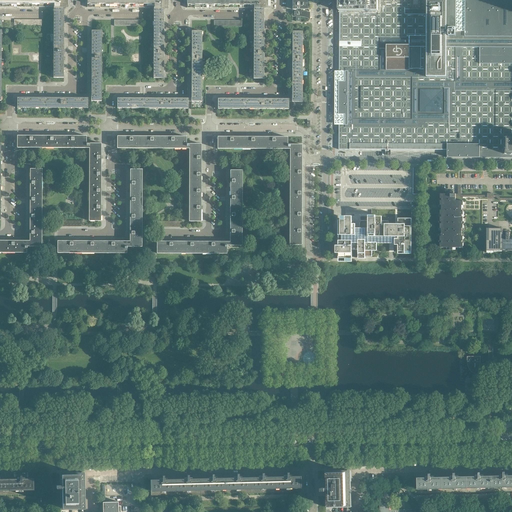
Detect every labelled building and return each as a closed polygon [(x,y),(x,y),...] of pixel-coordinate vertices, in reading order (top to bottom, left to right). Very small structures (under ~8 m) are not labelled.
[(254,8),(253,0),(186,0),(187,8),(254,8)] [(268,8),(267,0),(253,0),(254,8),(264,8),(268,8)] [(307,9),(307,0),(291,0),(292,9),(295,9),(307,9)] [(511,0),(463,0),(464,10),(464,12),(464,13),(464,20),(464,26),(464,31),(462,31),(462,30),(462,29),(461,29),(460,29),(460,28),(459,29),(458,29),(458,30),(457,31),(456,31),(456,24),(456,20),(456,1),(456,0),(339,0),(340,11),(339,11),(340,11),(340,14),(339,14),(340,14),(340,19),(339,19),(339,20),(340,20),(340,25),(339,25),(340,25),(340,30),(339,30),(339,31),(340,31),(340,36),(339,36),(340,36),(340,41),(339,41),(340,41),(340,42),(340,46),(339,46),(339,47),(340,47),(340,52),(339,52),(340,52),(340,57),(339,57),(340,57),(339,63),(339,68),(339,73),(339,74),(340,74),(345,74),(345,75),(344,75),(344,76),(343,76),(343,77),(343,78),(343,79),(344,80),(345,80),(345,81),(339,81),(339,90),(338,104),(338,114),(345,114),(345,115),(344,115),(344,116),(343,116),(343,117),(342,117),(342,118),(342,119),(343,119),(343,120),(344,120),(345,120),(345,121),(345,122),(340,122),(340,121),(339,121),(339,122),(339,127),(339,128),(339,133),(339,138),(339,143),(339,144),(339,149),(339,150),(340,150),(340,149),(345,149),(345,150),(345,149),(350,149),(350,150),(350,149),(355,149),(355,150),(356,150),(356,149),(361,149),(361,150),(361,149),(366,149),(366,150),(366,149),(372,149),(372,150),(377,150),(444,150),(447,150),(448,150),(448,151),(447,157),(469,158),(480,158),(511,157),(511,0)] [(64,7),(54,7),(54,16),(54,78),(63,78),(64,7)] [(163,78),(164,10),(164,8),(154,8),(153,78),(163,78)] [(263,79),(264,8),(254,8),(253,79),(263,79)] [(310,19),(310,12),(292,10),(292,17),(293,17),(294,17),(295,17),(297,17),(299,17),(300,17),(301,17),(302,17),(304,17),(306,18),(307,18),(308,19),(310,19)] [(101,101),(102,57),(102,31),(92,31),(91,101),(101,101)] [(201,102),(201,66),(202,31),(192,31),(191,102),(201,102)] [(302,102),(302,58),(302,31),(292,31),(292,102),(302,102)] [(88,108),(88,98),(17,98),(17,108),(88,108)] [(188,109),(188,99),(117,98),(117,108),(188,109)] [(288,109),(288,99),(218,99),(218,109),(253,109),(288,109)] [(86,143),(86,136),(17,136),(17,148),(89,148),(89,221),(101,221),(101,162),(101,144),(86,143)] [(189,221),(201,221),(201,144),(186,144),(186,137),(117,136),(117,148),(189,148),(189,221)] [(301,245),(301,192),(302,145),(287,145),(287,137),(217,137),(217,149),(290,149),(289,245),(301,245)] [(42,246),(42,169),(30,169),(30,241),(0,240),(0,252),(27,253),(27,248),(27,246),(42,246)] [(142,247),(142,169),(130,169),(130,178),(130,241),(57,241),(57,253),(114,253),(126,253),(126,248),(127,249),(127,247),(142,247)] [(242,245),(242,170),(230,170),(230,242),(157,241),(157,253),(226,254),(226,247),(227,247),(227,245),(242,245)] [(463,200),(463,197),(487,197),(487,199),(490,199),(494,199),(494,197),(496,197),(499,200),(511,200),(511,239),(510,239),(510,232),(509,232),(509,233),(503,233),(503,229),(489,228),(489,240),(487,240),(487,251),(511,250),(511,198),(500,198),(497,195),(494,195),(494,193),(490,193),(487,193),(487,195),(462,195),(461,194),(461,186),(458,186),(458,194),(454,194),(454,191),(450,191),(450,194),(440,194),(440,205),(442,205),(442,207),(442,210),(440,210),(440,215),(442,215),(442,217),(440,217),(440,222),(442,222),(442,224),(440,224),(440,228),(441,228),(441,236),(440,236),(440,241),(441,241),(441,243),(440,243),(440,247),(449,248),(449,250),(453,250),(453,248),(463,248),(463,243),(461,243),(461,241),(463,241),(463,236),(461,236),(462,228),(463,228),(463,224),(462,224),(462,222),(463,222),(463,217),(462,217),(462,215),(463,215),(463,210),(462,210),(462,205),(463,205),(463,200)] [(412,252),(412,224),(412,209),(372,209),(372,214),(354,214),(354,216),(345,216),(339,216),(338,245),(336,245),(336,253),(338,253),(338,254),(338,257),(345,258),(345,262),(352,262),(352,258),(358,258),(358,259),(365,259),(365,258),(378,258),(379,252),(389,252),(404,252),(404,254),(412,254),(412,252)] [(482,367),(480,365),(480,357),(467,357),(467,358),(468,365),(468,366),(468,367),(469,368),(470,370),(471,370),(471,371),(472,372),(474,373),(475,374),(476,374),(477,374),(478,375),(479,375),(480,375),(480,369),(482,367)] [(351,507),(350,470),(326,471),(326,488),(322,488),(322,491),(326,491),(327,507),(351,507)] [(85,509),(85,472),(60,473),(60,485),(56,485),(56,488),(59,488),(59,492),(62,492),(62,493),(60,493),(61,510),(85,509)] [(300,492),(299,476),(288,476),(288,475),(288,472),(286,473),(286,475),(285,475),(285,476),(274,477),(275,493),(300,492)] [(492,492),(492,476),(481,476),(481,475),(480,472),(479,472),(479,475),(478,475),(478,476),(467,476),(468,492),(492,492)] [(511,491),(511,475),(506,475),(506,474),(505,474),(505,472),(503,472),(503,474),(503,475),(492,476),(492,492),(511,491)] [(275,493),(274,477),(264,477),(264,476),(263,476),(263,473),(261,473),(261,476),(261,477),(250,477),(250,493),(275,493)] [(443,493),(442,477),(432,477),(431,476),(431,473),(429,473),(429,476),(428,476),(429,477),(418,477),(418,493),(443,493)] [(468,492),(467,476),(456,477),(456,475),(456,473),(454,473),(454,475),(453,475),(453,477),(442,477),(443,493),(468,492)] [(225,494),(225,478),(214,478),(214,477),(213,477),(213,474),(211,474),(212,477),(211,477),(211,478),(200,478),(200,494),(225,494)] [(250,493),(250,477),(239,477),(239,476),(238,476),(238,474),(236,474),(236,476),(236,478),(225,478),(225,494),(250,493)] [(34,494),(34,479),(33,478),(22,478),(22,477),(22,475),(20,476),(20,477),(19,477),(19,478),(9,479),(9,495),(34,494)] [(200,494),(200,478),(189,479),(189,477),(188,478),(188,475),(187,475),(187,478),(186,478),(186,479),(175,479),(176,495),(200,494)] [(176,495),(175,479),(164,479),(164,478),(164,476),(162,476),(162,478),(161,478),(161,479),(150,480),(151,496),(176,495)] [(0,494),(9,495),(9,479),(0,478),(0,494)] [(120,511),(121,506),(118,506),(118,502),(103,502),(102,511),(120,511)] [(411,511),(411,509),(405,510),(405,509),(404,509),(404,510),(390,510),(390,503),(380,504),(380,510),(379,510),(378,511),(411,511)]
